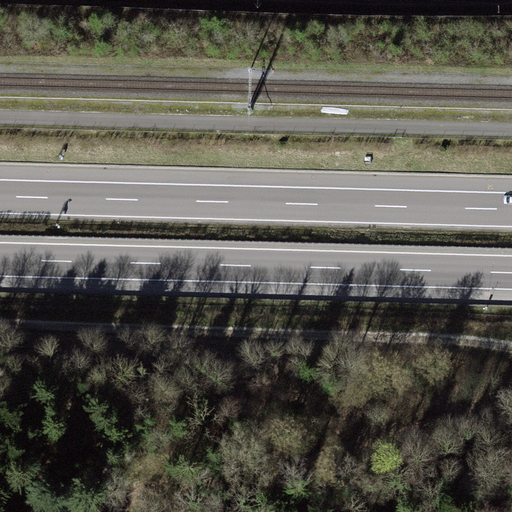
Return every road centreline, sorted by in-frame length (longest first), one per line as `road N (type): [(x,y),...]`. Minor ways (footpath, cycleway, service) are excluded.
road 1 (track): [(511,349),(456,340),(0,326)]
road 2 (motorway): [(511,210),(0,196)]
road 3 (motorway): [(0,259),(511,272)]
